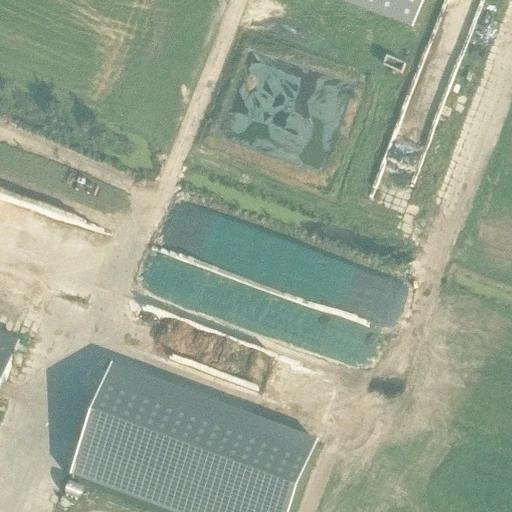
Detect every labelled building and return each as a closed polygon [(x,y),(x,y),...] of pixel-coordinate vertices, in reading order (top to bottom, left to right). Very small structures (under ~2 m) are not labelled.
[(453,23),(476,27),(480,0),(445,0),(440,26),(452,28),(453,23)] [(403,205),(454,56),(426,47),(374,195),(403,205)] [(86,302),(129,176),(4,133),(0,143),(0,267),(33,279),(32,284),(86,302)] [(458,237),(469,182),(439,176),(428,231),(458,237)] [(5,324),(20,319),(17,309),(1,315),(5,324)] [(0,394),(20,343),(0,335),(0,394)] [(76,415),(88,382),(44,366),(32,400),(76,415)]
